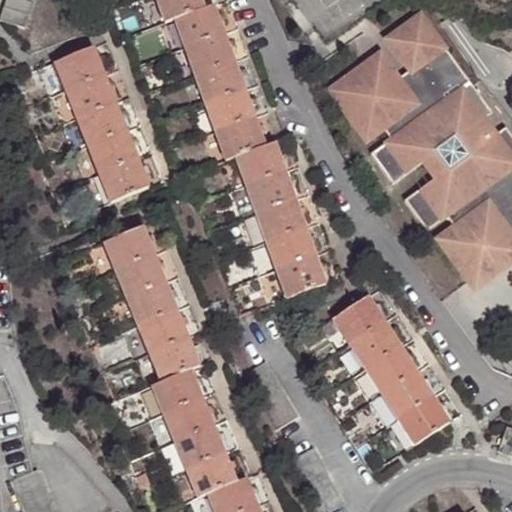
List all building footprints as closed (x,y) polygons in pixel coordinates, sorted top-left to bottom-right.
[(2,0),(0,7),(0,22),(21,30),(25,18),(28,6),(30,0),(2,0)] [(159,0),(168,23),(181,19),(205,11),(201,0),(159,0)] [(191,48),(227,35),(217,7),(205,11),(181,19),(191,48)] [(417,13),(383,38),(414,81),(404,88),(390,71),(389,69),(388,68),(387,68),(386,67),(384,66),(382,66),(381,65),(379,65),(377,65),(374,66),(353,74),(358,82),(333,100),(364,143),(382,129),(390,140),(369,155),(391,185),(404,175),(416,191),(403,201),(425,232),(445,217),(453,226),(435,240),(473,291),(511,262),(511,138),(503,127),(492,135),(481,120),(490,113),(417,13)] [(238,64),(227,35),(191,48),(200,76),(238,64)] [(52,65),(63,92),(100,78),(89,51),(52,65)] [(210,104),(247,92),(238,64),(200,76),(210,104)] [(74,120),(111,107),(100,78),(63,92),(74,120)] [(220,133),(258,121),(247,92),(210,104),(220,133)] [(74,120),(85,149),(122,135),(111,107),(74,120)] [(229,161),(239,158),(268,148),(258,121),(220,133),(229,161)] [(85,149),(95,176),(133,162),(122,135),(85,149)] [(239,158),(249,186),(287,173),(277,145),(268,148),(239,158)] [(133,162),(95,176),(106,205),(144,190),(133,162)] [(259,215),(296,202),(287,173),(249,186),(259,215)] [(259,215),(269,243),(306,230),(296,202),(259,215)] [(306,230),(269,243),(278,270),(315,257),(306,230)] [(114,274),(150,259),(138,231),(102,246),(114,274)] [(325,284),(315,257),(278,270),(287,298),(325,284)] [(161,287),(150,259),(114,274),(125,301),(161,287)] [(137,330),(173,315),(161,287),(125,301),(137,330)] [(334,322),(350,347),(385,326),(370,300),(334,322)] [(149,357),(185,342),(173,315),(137,330),(149,357)] [(367,373),(402,352),(385,326),(350,347),(367,373)] [(161,386),(185,376),(197,371),(185,342),(149,357),(161,386)] [(367,373),(382,397),(418,376),(402,352),(367,373)] [(270,422),(277,432),(299,416),(292,407),(285,396),(278,386),(270,376),(264,367),(242,382),(249,392),(255,401),(263,412),(270,422)] [(148,391),(159,418),(196,403),(185,376),(161,386),(148,391)] [(382,397),(398,422),(433,401),(418,376),(382,397)] [(433,401),(398,422),(414,447),(448,425),(433,401)] [(196,403),(159,418),(171,446),(207,431),(196,403)] [(511,429),(508,428),(500,450),(511,455),(511,454),(511,429)] [(171,446),(182,473),(219,458),(207,431),(171,446)] [(311,507),(312,511),(331,511),(339,509),(335,498),(330,486),(327,477),(322,466),(318,455),(295,464),(299,475),(303,486),(307,496),(311,507)] [(194,501),(207,496),(230,486),(219,458),(182,473),(194,501)] [(49,511),(48,508),(43,496),(39,484),(34,472),(11,481),(16,493),(20,505),(22,511),(49,511)] [(207,496),(213,511),(251,511),(255,511),(243,481),(230,486),(207,496)]
